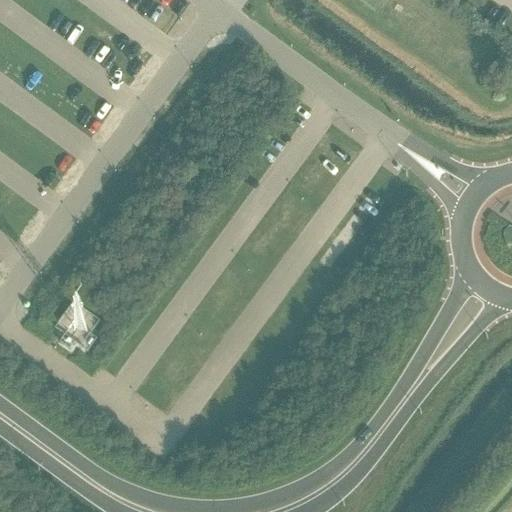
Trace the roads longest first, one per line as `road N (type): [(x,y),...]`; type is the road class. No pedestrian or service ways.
road 1 (secondary): [(279,511),(322,491),(367,450),(484,289)]
road 2 (secondary): [(0,417),(145,511)]
road 3 (secondary): [(511,174),(486,183),(461,214),(460,255),(484,289)]
